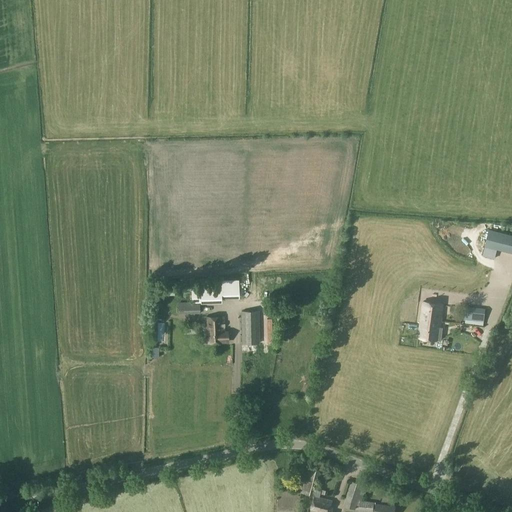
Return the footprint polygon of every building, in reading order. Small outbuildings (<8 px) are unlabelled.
[(511,190),(503,188),(499,200),(511,203),(511,190)] [(489,236),(487,247),(495,250),(511,254),(511,236),(498,233),(491,231),(489,236)] [(403,292),(382,290),(387,238),(342,234),(334,321),(379,325),(379,327),(399,328),(403,292)] [(156,255),(168,254),(168,243),(156,243),(156,255)] [(489,266),(410,259),(409,271),(401,270),(400,284),(487,291),(489,266)] [(179,304),(179,314),(201,314),(200,304),(222,303),(221,298),(232,297),(232,281),(213,282),(213,289),(191,290),(191,304),(179,304)] [(178,287),(158,287),(159,297),(178,296),(178,287)] [(420,326),(419,338),(441,340),(442,328),(441,328),(443,305),(423,302),(420,326)] [(467,307),(465,323),(483,325),(485,309),(467,307)] [(258,311),(241,312),(241,344),(260,344),(258,311)] [(224,318),(205,318),(206,343),(227,343),(227,332),(224,332),(224,318)] [(301,493),(314,496),(320,498),(321,491),(315,490),(320,470),(308,467),(301,493)] [(351,481),(344,506),(355,509),(357,503),(361,491),(363,485),(351,481)] [(377,483),(374,495),(383,498),(381,503),(391,504),(393,500),(405,504),(406,500),(409,501),(411,495),(377,483)] [(314,496),(310,511),(329,511),(330,511),(332,501),(320,498),(314,496)] [(360,501),(359,504),(359,511),(365,511),(373,511),(374,502),(363,500),(360,501)] [(375,502),(374,511),(395,511),(396,504),(391,504),(381,503),(375,502)]
